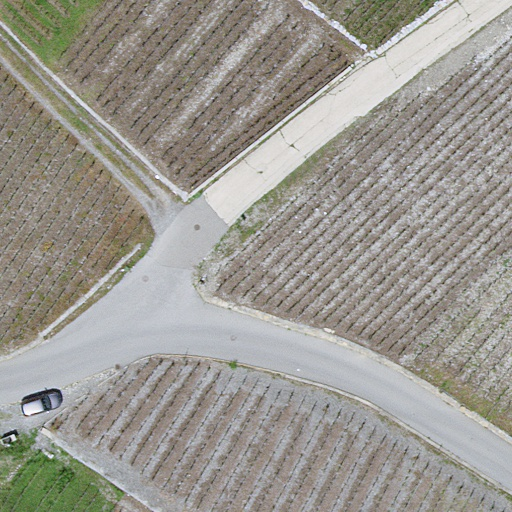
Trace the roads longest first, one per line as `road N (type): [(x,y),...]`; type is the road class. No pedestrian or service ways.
road 1 (unclassified): [(511,466),(374,381),(266,344),(173,336),(106,347),(0,382)]
road 2 (track): [(462,0),(268,163),(121,314),(106,347)]
